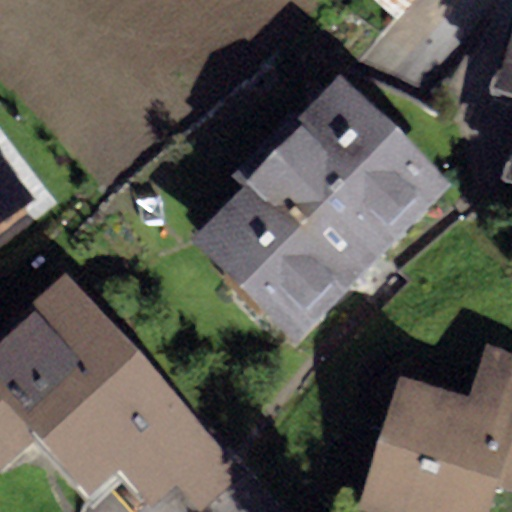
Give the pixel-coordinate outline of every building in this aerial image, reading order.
[(368,0),(397,22),(414,0),(368,0)] [(164,8),(69,104),(97,132),(192,36),(164,8)] [(511,51),(492,124),(511,129),(511,196),(509,207),(511,208),(511,51)] [(237,219),(191,266),(294,368),(451,210),(338,98),(297,139),(292,134),(222,204),(237,219)] [(0,234),(22,218),(0,189),(0,234)] [(22,341),(0,361),(0,487),(34,456),(86,511),(88,511),(119,484),(144,511),(159,511),(175,497),(188,511),(213,511),(243,484),(64,293),(17,337),(22,341)] [(399,395),(364,511),(494,511),(498,500),(511,503),(511,365),(485,358),(468,415),(399,395)]
